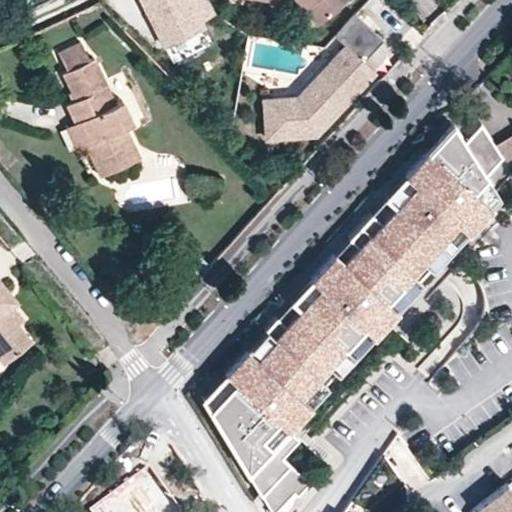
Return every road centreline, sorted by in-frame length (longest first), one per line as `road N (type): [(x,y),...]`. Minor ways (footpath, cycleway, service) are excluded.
road 1 (secondary): [(153,389),(507,0)]
road 2 (residential): [(153,389),(90,292),(0,189)]
road 3 (secondary): [(36,511),(153,389)]
road 4 (residential): [(153,389),(227,511)]
road 5 (residential): [(406,511),(511,435)]
